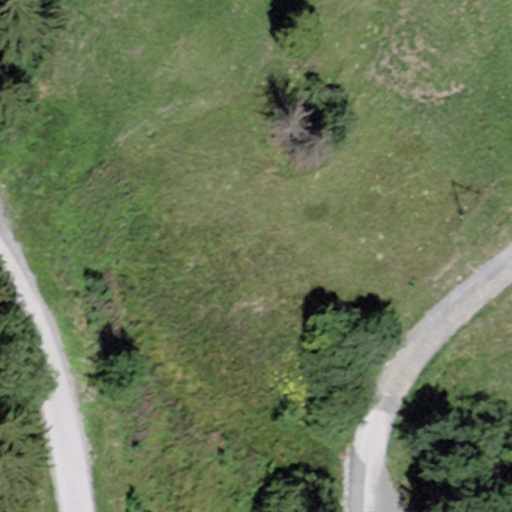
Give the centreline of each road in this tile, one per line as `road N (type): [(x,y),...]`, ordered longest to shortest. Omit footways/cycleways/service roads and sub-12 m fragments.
road 1 (residential): [(80,511),(52,322),(0,212)]
road 2 (unclassified): [(511,264),(391,381),(365,511)]
